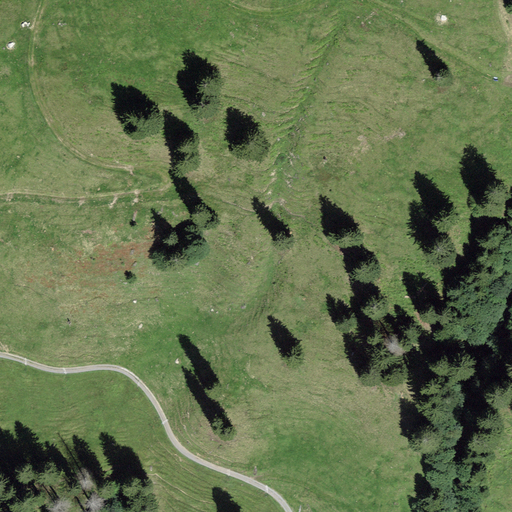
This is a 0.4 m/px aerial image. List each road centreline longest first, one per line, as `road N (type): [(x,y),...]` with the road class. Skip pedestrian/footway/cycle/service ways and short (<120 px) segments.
road 1 (track): [(0,197),(95,200),(170,185),(159,171),(88,158),(52,127),(31,68),(42,0)]
road 2 (track): [(290,511),(275,493),(174,445),(140,381),(121,370),(49,368),(0,353)]
